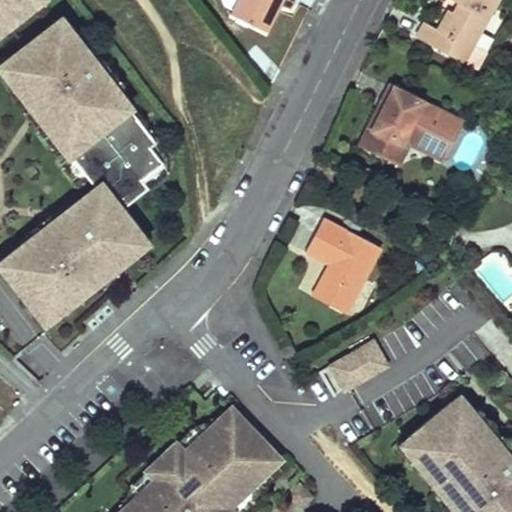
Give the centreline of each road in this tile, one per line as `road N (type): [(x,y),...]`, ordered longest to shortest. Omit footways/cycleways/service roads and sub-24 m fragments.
road 1 (residential): [(172,305),(232,242),(363,0)]
road 2 (residential): [(317,492),(324,472),(172,305)]
road 3 (residential): [(0,458),(172,305)]
road 4 (track): [(280,152),(481,242)]
